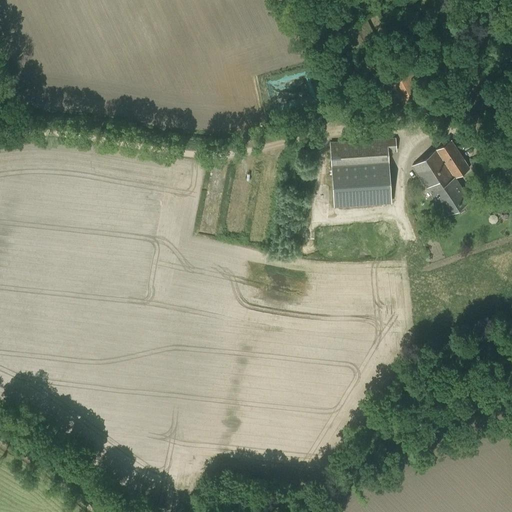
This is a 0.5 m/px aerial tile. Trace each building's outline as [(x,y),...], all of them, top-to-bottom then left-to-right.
[(364,71),(359,73),(368,94),(381,88),(376,74),(390,66),(366,17),(343,29),(364,71)] [(390,81),(402,105),(426,92),(413,69),(390,81)] [(354,100),(357,109),(372,103),(369,94),(354,100)] [(330,141),(333,205),(390,202),(387,152),(397,151),(395,137),(330,141)] [(451,140),(412,166),(427,187),(426,187),(445,215),(470,200),(455,177),(469,167),(451,140)] [(313,227),(314,256),(390,252),(388,223),(313,227)]
